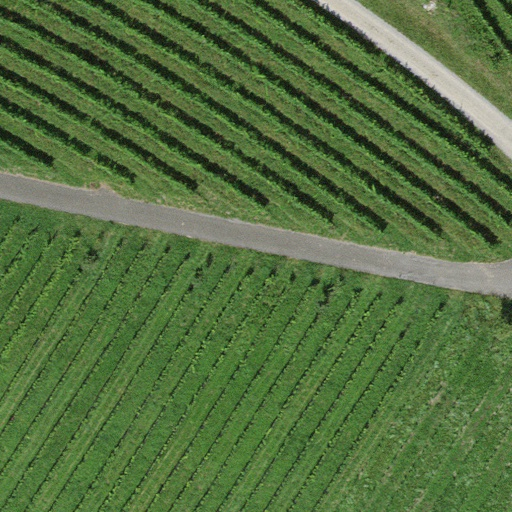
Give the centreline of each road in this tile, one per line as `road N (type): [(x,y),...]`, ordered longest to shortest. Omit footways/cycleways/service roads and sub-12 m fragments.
road 1 (track): [(0,197),(511,284)]
road 2 (track): [(318,0),(511,147)]
